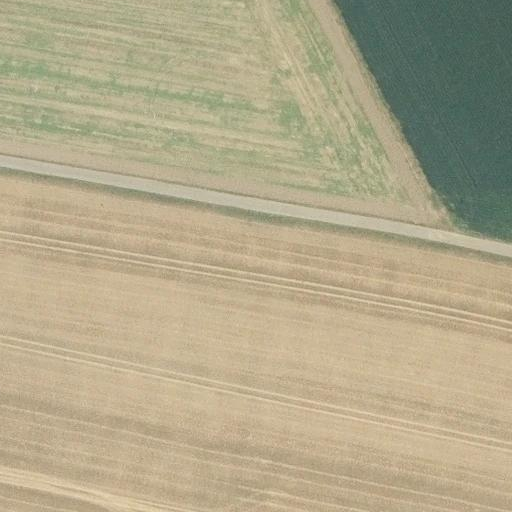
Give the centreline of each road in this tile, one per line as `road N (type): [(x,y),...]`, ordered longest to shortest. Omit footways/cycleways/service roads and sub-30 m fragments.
road 1 (track): [(511,255),(0,163)]
road 2 (track): [(439,237),(326,0)]
